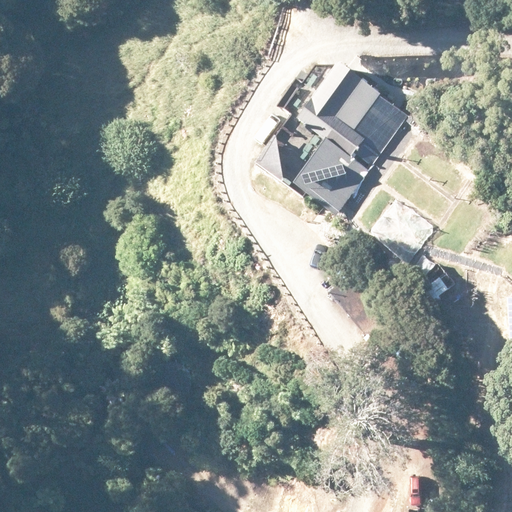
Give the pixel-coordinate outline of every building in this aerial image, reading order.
[(374,167),(358,155),(371,138),(359,127),(384,95),(343,63),(303,117),(331,138),(298,181),(339,212),(374,167)] [(354,241),(370,255),(379,246),(363,231),(354,241)] [(327,291),(379,352),(398,336),(377,311),(381,308),(350,271),(327,291)] [(415,289),(429,307),(442,297),(440,294),(448,288),(440,276),(431,282),(429,279),(415,289)] [(433,320),(446,336),(456,329),(443,312),(433,320)]
